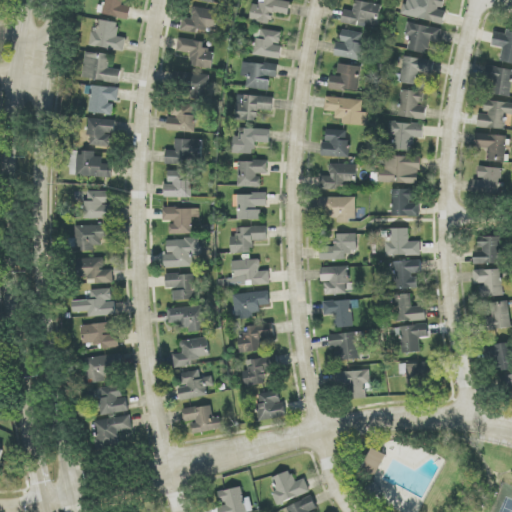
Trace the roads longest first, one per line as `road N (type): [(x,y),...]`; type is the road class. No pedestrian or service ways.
road 1 (residential): [(349,511),(328,473),(296,300),(299,113),(319,0)]
road 2 (residential): [(179,511),(146,352),(138,259),(140,140),(160,0)]
road 3 (secondary): [(78,511),(43,234),(47,90),(63,0)]
road 4 (residential): [(511,430),(393,422),(319,433),(51,503)]
road 5 (secondary): [(31,0),(13,134),(14,287),(36,436)]
road 6 (residential): [(470,422),(452,307),(449,141),(480,0)]
